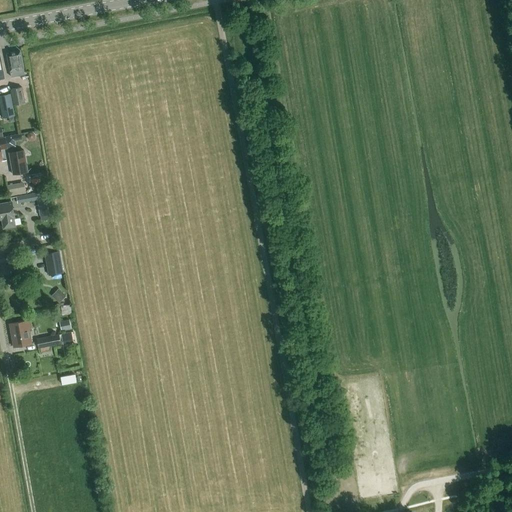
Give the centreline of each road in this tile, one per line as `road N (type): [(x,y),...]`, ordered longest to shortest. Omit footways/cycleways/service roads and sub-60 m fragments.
road 1 (track): [(213,0),(308,511)]
road 2 (track): [(2,351),(32,511)]
road 3 (tertiary): [(0,27),(147,0)]
